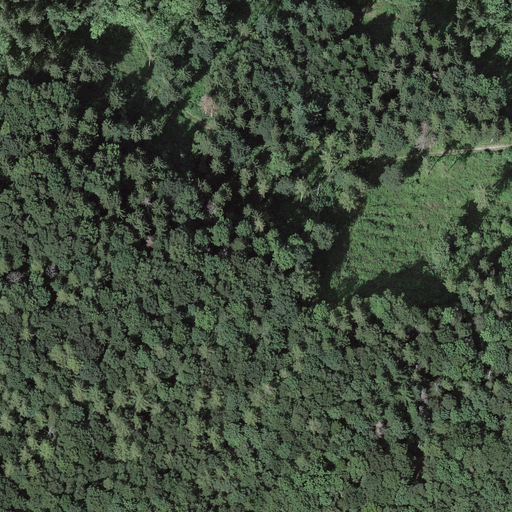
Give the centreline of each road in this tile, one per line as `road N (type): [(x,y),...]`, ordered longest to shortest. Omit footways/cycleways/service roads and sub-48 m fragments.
road 1 (track): [(511,146),(347,161),(213,130),(177,99),(119,0)]
road 2 (track): [(511,415),(156,511)]
